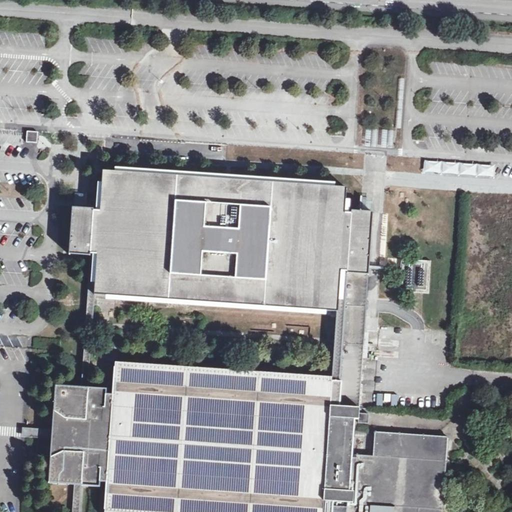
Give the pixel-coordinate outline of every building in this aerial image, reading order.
[(432,63),(432,75),(446,74),(446,63),(432,63)] [(511,77),(511,66),(457,64),(456,76),(471,76),(471,72),(486,73),(486,72),(494,72),(493,77),(511,77)] [(422,179),(443,179),(443,175),(494,176),(495,163),(423,162),(422,179)] [(355,189),(104,172),(101,200),(74,198),(71,240),(91,241),(87,293),(95,293),(347,311),(367,312),(373,216),(354,215),(355,189)] [(409,260),(409,293),(430,293),(430,260),(409,260)] [(95,293),(87,293),(81,389),(89,390),(95,293)] [(362,384),(367,312),(347,311),(342,383),(362,384)] [(115,367),(333,382),(333,379),(115,363),(115,367)] [(81,389),(56,387),(54,413),(66,422),(60,426),(56,432),(42,431),(41,440),(55,441),(58,448),(64,453),(51,459),(49,485),(66,486),(75,482),(72,511),(79,511),(81,487),(101,489),(101,484),(107,484),(104,511),(455,511),(448,438),(375,433),(373,457),(357,456),(357,459),(353,458),(356,420),(359,420),(362,384),(342,383),(333,382),(115,367),(113,396),(108,396),(108,391),(89,390),(81,389)] [(41,440),(42,431),(22,430),(22,439),(41,440)]
